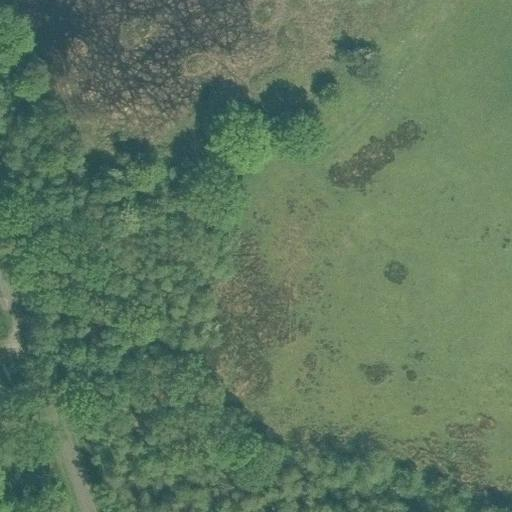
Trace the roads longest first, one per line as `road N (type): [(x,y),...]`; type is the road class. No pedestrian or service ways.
road 1 (track): [(0,239),(226,170),(322,152),(361,122),(447,0)]
road 2 (unclassified): [(87,511),(0,260)]
